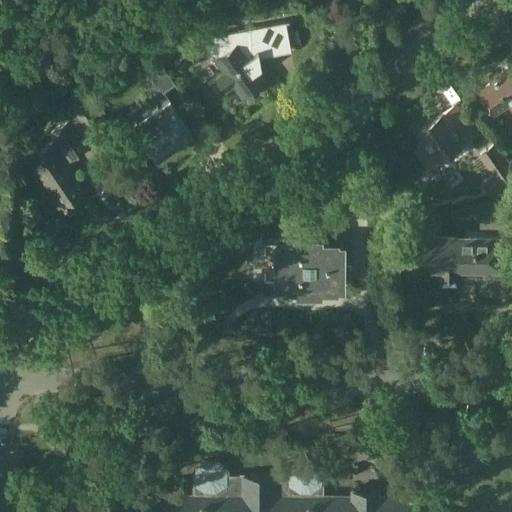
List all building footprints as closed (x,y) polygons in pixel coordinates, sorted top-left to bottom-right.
[(216,53),(218,56),(214,59),(224,73),(216,78),(224,90),(232,85),(241,97),(262,82),(255,71),(260,68),(258,56),(268,54),(290,51),(285,21),(204,36),(208,54),(216,53)] [(163,24),(152,32),(167,54),(178,46),(163,24)] [(145,66),(162,91),(175,83),(158,58),(145,66)] [(501,76),(480,91),(494,113),(511,100),(511,65),(500,75),(501,76)] [(70,103),(88,130),(101,122),(83,95),(70,103)] [(162,126),(142,140),(154,157),(191,131),(169,100),(152,112),(162,126)] [(442,114),(418,130),(426,143),(416,150),(427,168),(438,161),(475,137),(464,120),(452,128),(442,114)] [(55,140),(40,150),(38,149),(34,149),(33,149),(31,150),(29,151),(28,152),(28,153),(26,156),(26,159),(27,160),(59,209),(63,206),(64,208),(67,206),(66,204),(85,191),(65,162),(87,148),(68,120),(50,133),(55,140)] [(511,170),(491,140),(476,152),(490,173),(480,181),(492,197),(511,183),(511,170)] [(367,192),(378,196),(384,176),(374,173),(375,169),(365,165),(358,185),(369,188),(367,192)] [(511,202),(483,203),(483,219),(510,219),(509,227),(511,227),(511,202)] [(282,246),(276,246),(276,284),(282,284),(282,287),(299,287),(299,292),(317,292),(317,287),(333,287),(333,285),(339,285),(339,229),(316,229),(315,239),(298,239),(298,244),(282,244),(282,246)] [(505,234),(436,233),(401,233),(401,267),(433,268),(434,274),(443,275),(443,282),(460,282),(460,275),(462,275),(462,272),(505,272),(505,234)] [(408,511),(408,497),(376,497),(376,489),(351,489),(351,497),(320,496),(320,471),(311,462),(297,462),(287,471),(287,477),(272,477),(272,475),(240,475),(240,477),(225,477),(225,471),(216,461),(202,461),(192,471),(192,496),(162,496),(162,488),(137,488),(137,495),(109,495),(103,502),(103,511),(104,511),(408,511)]
